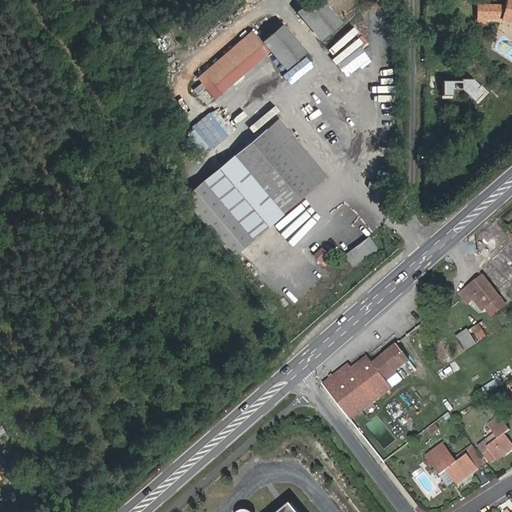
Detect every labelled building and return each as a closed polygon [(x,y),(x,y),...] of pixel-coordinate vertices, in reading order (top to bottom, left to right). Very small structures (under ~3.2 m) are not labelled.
[(310,0),(297,12),(320,40),(339,24),(319,0),(310,0)] [(511,5),(509,4),(505,11),(475,11),(475,24),(485,24),(502,24),(503,20),(511,22),(511,5)] [(262,42),(287,69),(305,53),(281,25),(262,42)] [(356,26),(330,47),(337,55),(334,57),(342,67),(371,43),(356,26)] [(259,44),(207,90),(215,100),(267,54),(259,44)] [(202,83),(194,90),(198,95),(206,88),(202,83)] [(213,111),(191,129),(210,151),(231,133),(213,111)] [(275,119),(261,130),(312,189),(325,177),(275,119)] [(178,137),(195,157),(205,149),(188,129),(178,137)] [(312,189),(261,130),(199,184),(248,243),(312,189)] [(365,239),(341,257),(349,267),(373,250),(365,239)] [(309,256),(317,266),(325,260),(317,251),(309,256)] [(494,315),(507,306),(484,275),(460,293),(468,303),(474,299),(483,311),(487,307),(494,315)] [(468,329),(439,348),(447,362),(462,353),(490,333),(484,321),(469,331),(468,329)] [(347,411),(352,418),(403,379),(397,371),(411,360),(398,342),(374,361),(370,355),(354,367),(351,363),(335,376),(338,380),(328,388),(346,412),(347,411)] [(463,380),(466,377),(456,360),(449,364),(462,383),(464,382),(463,380)] [(454,388),(462,383),(449,364),(437,371),(448,389),(453,386),(454,388)] [(325,384),(328,388),(338,380),(335,376),(325,384)] [(499,438),(481,451),(491,465),(511,449),(511,442),(506,433),(510,429),(501,416),(489,424),(499,438)] [(458,461),(444,443),(427,456),(442,475),(448,470),(458,484),(478,468),(468,454),(458,461)] [(478,468),(487,461),(477,448),(468,454),(478,468)]
